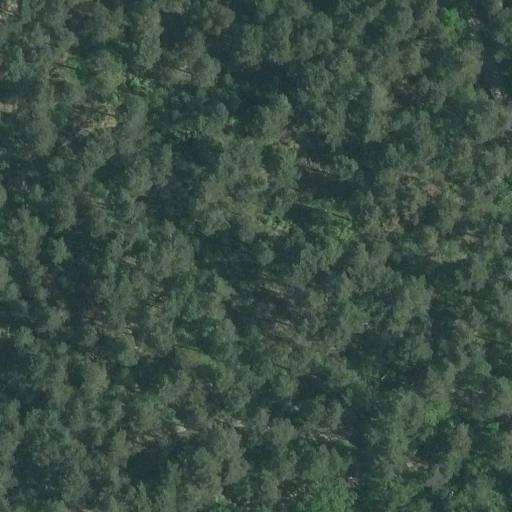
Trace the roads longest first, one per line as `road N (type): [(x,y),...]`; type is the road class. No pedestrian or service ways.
road 1 (track): [(511,440),(237,511)]
road 2 (track): [(450,0),(511,123)]
